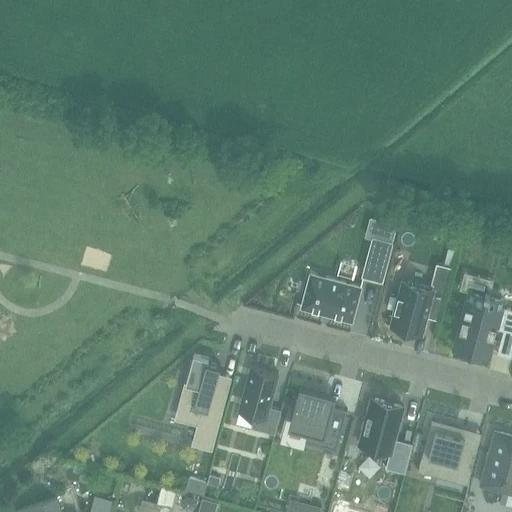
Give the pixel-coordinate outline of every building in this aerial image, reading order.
[(373,238),(363,277),(383,282),(393,243),(373,238)] [(433,289),(404,281),(392,325),(423,333),(427,317),(439,320),(453,268),(437,263),(432,284),(434,285),(433,289)] [(490,295),(494,280),(465,272),(461,289),(471,292),(456,349),(489,357),(496,328),(511,332),(511,309),(502,307),(504,299),(490,295)] [(302,307),(353,321),(362,287),(311,273),(302,307)] [(209,359),(194,354),(181,404),(203,410),(193,445),(212,450),(228,389),(216,386),(221,365),(209,362),(209,359)] [(252,428),(275,434),(282,410),(270,407),(279,373),(252,366),(239,412),(255,416),(252,428)] [(324,404),(326,394),(300,387),(291,424),(309,429),(306,442),(337,450),(348,410),(334,406),(334,407),(324,404)] [(404,407),(372,398),(359,444),(391,453),(386,468),(405,473),(413,444),(395,440),(404,407)] [(432,419),(421,461),(441,466),(438,477),(468,485),(480,442),(454,435),(456,425),(432,419)] [(234,439),(252,442),(253,431),(236,429),(234,439)] [(511,493),(511,435),(496,431),(481,485),(511,493)] [(170,511),(176,490),(162,487),(157,504),(155,511),(170,511)] [(19,511),(62,511),(58,498),(19,511)] [(215,511),(219,502),(203,498),(199,511),(215,511)] [(320,511),(322,507),(291,498),(287,511),(320,511)] [(155,511),(157,504),(143,500),(139,511),(155,511)]
